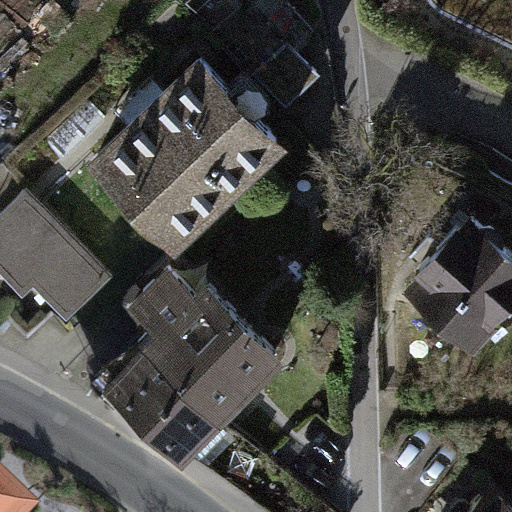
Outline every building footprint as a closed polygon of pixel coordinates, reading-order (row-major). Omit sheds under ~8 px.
[(276,0),(203,0),(187,15),(288,119),(321,86),(292,56),(312,37),(276,0)] [(511,0),(427,0),(429,4),(436,13),(445,19),(511,52),(511,0)] [(195,38),(79,145),(168,241),(284,134),(195,38)] [(116,293),(32,198),(0,225),(0,285),(54,347),(116,293)] [(511,268),(473,236),(404,317),(483,384),(511,351),(511,268)] [(106,376),(178,448),(279,349),(207,276),(195,288),(164,257),(128,292),(159,324),(106,376)] [(507,511),(484,489),(461,511),(507,511)] [(0,511),(19,511),(0,493),(0,511)]
